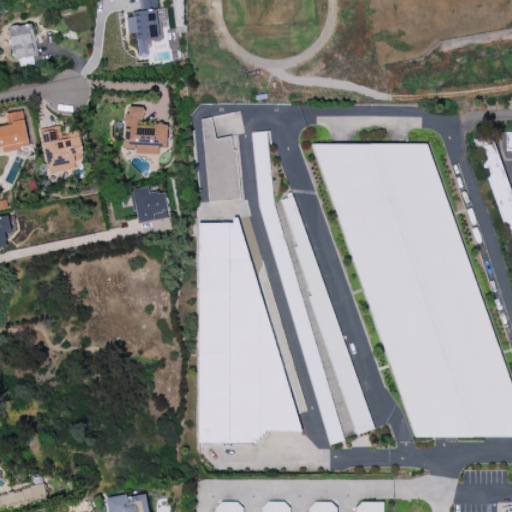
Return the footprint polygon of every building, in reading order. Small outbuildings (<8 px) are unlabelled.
[(140,55),(136,32),(128,33),(125,17),(132,16),(131,10),(141,9),(139,0),(156,0),(158,8),(166,7),(168,21),(160,22),(162,38),(146,40),(147,54),(140,55)] [(8,27),(32,22),(37,54),(13,59),(8,27)] [(124,146),(126,106),(144,107),(144,122),(168,123),(167,146),(159,146),(159,154),(136,153),(136,147),(124,146)] [(0,123),(0,146),(2,146),(3,151),(30,146),(23,109),(4,113),(6,122),(0,123)] [(239,199),(234,136),(214,138),(212,117),(201,118),(208,201),(239,199)] [(40,129),(49,173),(76,167),(74,161),(84,159),(78,130),(59,134),(58,126),(40,129)] [(342,441),(259,132),(243,136),(327,445),(342,441)] [(505,231),(511,229),(511,195),(492,133),(475,139),(505,231)] [(511,404),(436,143),(312,144),(414,437),(511,437),(511,404)] [(132,190),(139,221),(154,218),(153,214),(171,210),(166,189),(148,192),(147,187),(132,190)] [(0,247),(0,214),(8,213),(11,229),(5,230),(8,246),(0,247)] [(197,222),(200,442),(260,441),(260,431),(271,431),(269,221),(197,222)] [(355,435),(371,429),(305,221),(289,227),(355,435)] [(0,494),(42,486),(44,497),(0,506),(0,494)] [(109,511),(106,498),(127,493),(127,496),(146,492),(150,511),(109,511)]
